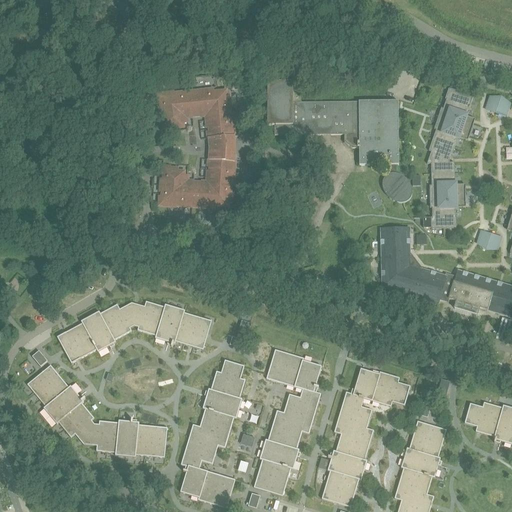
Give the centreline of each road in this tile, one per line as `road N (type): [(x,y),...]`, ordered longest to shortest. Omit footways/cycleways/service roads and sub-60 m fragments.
road 1 (residential): [(147,220),(159,239),(193,259),(511,351)]
road 2 (residential): [(26,338),(5,375),(4,405),(15,427),(61,464),(154,511)]
road 3 (residential): [(121,0),(143,96),(147,220)]
road 4 (residential): [(26,338),(108,288),(117,255),(147,220)]
road 5 (residential): [(511,63),(351,0)]
road 6 (unknown): [(289,287),(351,157),(342,145)]
